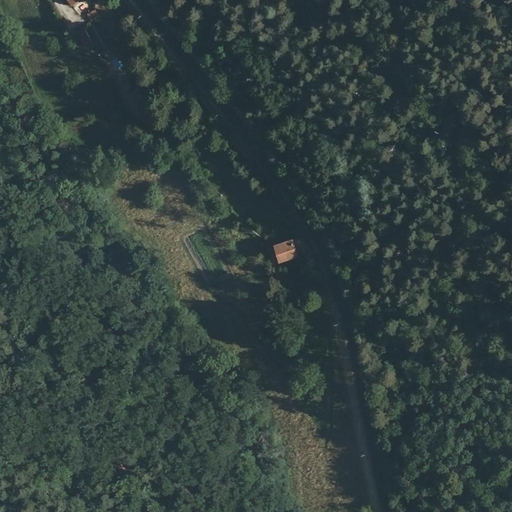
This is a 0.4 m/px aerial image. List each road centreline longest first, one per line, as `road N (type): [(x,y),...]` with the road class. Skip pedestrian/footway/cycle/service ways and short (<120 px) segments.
road 1 (tertiary): [(140,0),(290,192),(333,268),(390,511)]
road 2 (track): [(376,0),(485,237),(511,357)]
